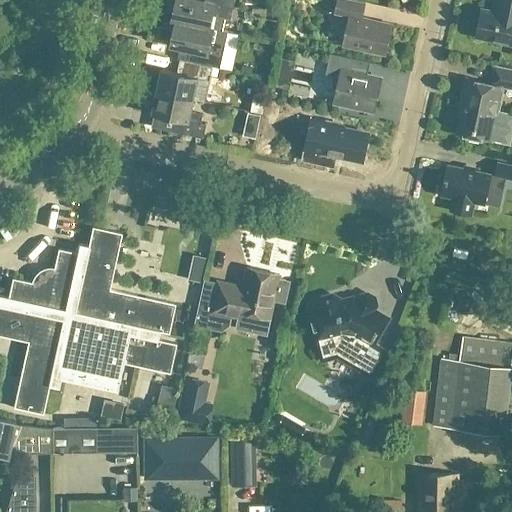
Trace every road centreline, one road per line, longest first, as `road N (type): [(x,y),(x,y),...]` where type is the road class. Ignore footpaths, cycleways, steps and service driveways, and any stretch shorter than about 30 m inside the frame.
road 1 (residential): [(79,126),(392,201),(436,0)]
road 2 (tertiary): [(79,126),(92,102),(114,0)]
